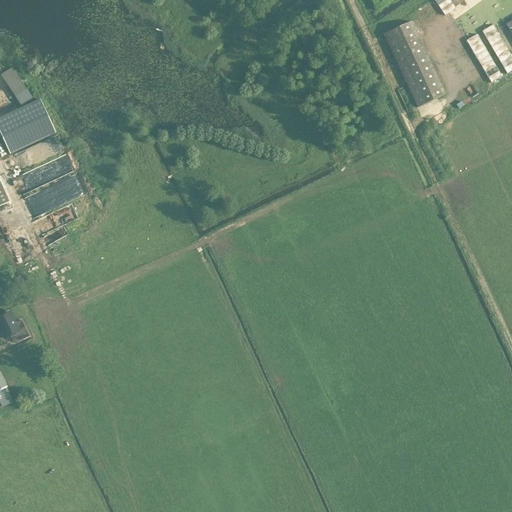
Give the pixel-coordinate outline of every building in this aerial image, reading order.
[(384,29),(418,102),(445,89),(411,16),(384,29)] [(511,56),(491,21),(481,27),(507,72),(511,68),(511,56)] [(446,39),(454,34),(448,26),(440,31),(446,39)] [(478,30),(465,38),(490,81),(503,74),(478,30)] [(13,63),(2,70),(22,100),(0,110),(0,125),(9,145),(53,123),(39,94),(35,96),(34,96),(13,63)] [(11,159),(24,183),(25,183),(44,173),(51,171),(61,166),(60,166),(67,162),(61,151),(58,152),(41,156),(58,146),(57,142),(54,136),(47,138),(39,142),(34,143),(25,148),(9,151),(11,159)] [(445,158),(453,155),(450,146),(441,150),(445,158)] [(47,194),(79,180),(74,167),(32,185),(41,206),(51,202),(47,194)] [(0,201),(9,197),(0,178),(0,201)] [(9,307),(0,311),(0,323),(5,334),(14,329),(18,337),(29,331),(21,315),(15,318),(9,307)] [(7,396),(16,390),(10,382),(1,388),(7,396)]
